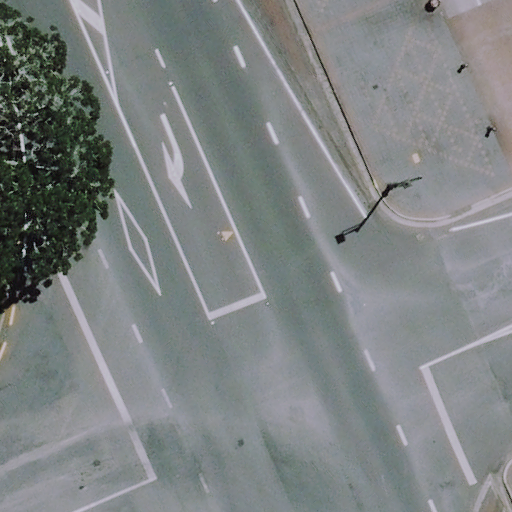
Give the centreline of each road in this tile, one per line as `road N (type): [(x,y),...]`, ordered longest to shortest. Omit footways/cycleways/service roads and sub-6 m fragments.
road 1 (secondary): [(288,429),(99,0)]
road 2 (unclassified): [(288,429),(511,328)]
road 3 (residential): [(85,511),(288,429)]
